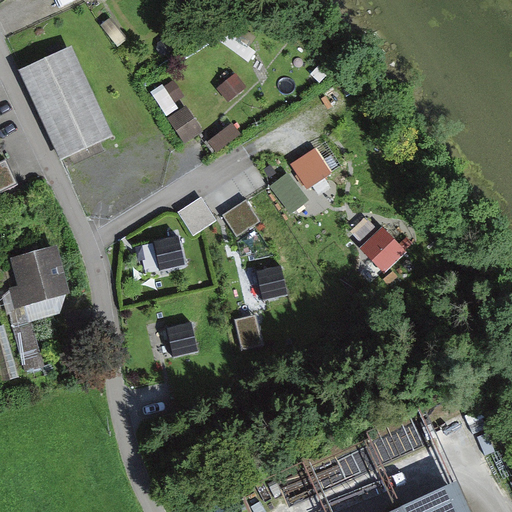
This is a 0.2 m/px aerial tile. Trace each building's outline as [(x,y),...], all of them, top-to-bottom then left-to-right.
[(109,11),(125,0),(82,0),(90,12),(104,3),(109,11)] [(61,161),(111,137),(68,49),(18,73),(61,161)] [(227,105),(245,90),(231,74),(213,89),(227,105)] [(165,113),(177,106),(166,88),(154,95),(165,113)] [(167,119),(185,148),(205,135),(188,107),(167,119)] [(212,140),(220,151),(243,134),(235,123),(212,140)] [(321,147),(294,161),(309,188),(335,174),(321,147)] [(8,164),(0,167),(0,198),(19,190),(8,164)] [(287,231),(299,221),(290,209),(296,204),(286,191),(267,206),(287,231)] [(182,211),(196,234),(221,220),(207,196),(182,211)] [(226,214),(240,236),(264,220),(249,199),(226,214)] [(369,263),(388,244),(371,227),(351,247),(369,263)] [(177,239),(136,248),(148,298),(175,291),(171,272),(184,269),(177,239)] [(0,254),(0,260),(9,305),(62,294),(52,244),(0,254)] [(248,318),(260,316),(274,313),(272,303),(287,299),(281,272),(266,275),(260,248),(234,254),(248,318)] [(248,318),(235,321),(242,354),(268,349),(260,316),(248,318)] [(180,324),(167,327),(174,360),(200,355),(192,322),(180,324)] [(464,511),(451,483),(382,511),(464,511)]
